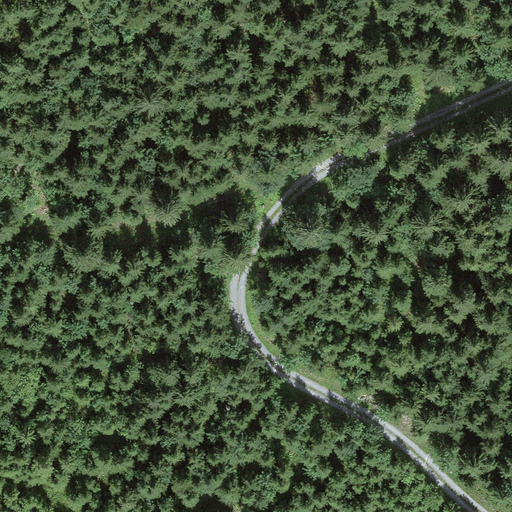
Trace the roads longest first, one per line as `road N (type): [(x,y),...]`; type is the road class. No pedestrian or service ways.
road 1 (track): [(511,81),(302,173),(175,217),(0,237)]
road 2 (track): [(476,511),(395,435),(292,378),(244,331),(237,293),(246,253),(302,173)]
